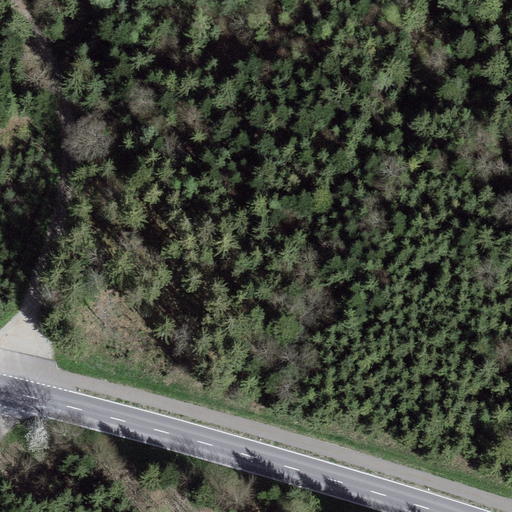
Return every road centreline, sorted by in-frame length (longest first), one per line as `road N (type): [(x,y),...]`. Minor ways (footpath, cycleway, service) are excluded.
road 1 (secondary): [(438,511),(0,389)]
road 2 (track): [(14,0),(50,72),(70,160),(61,229),(0,386)]
